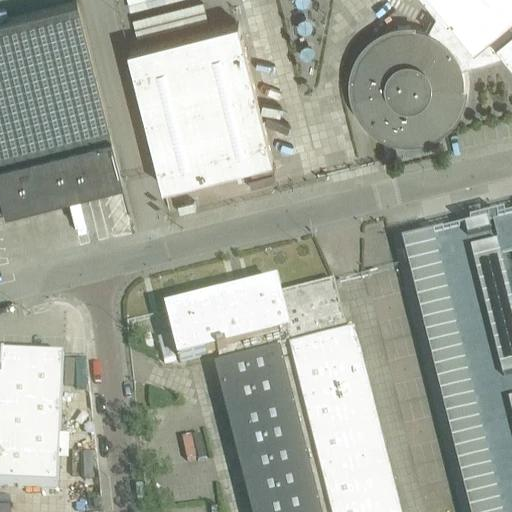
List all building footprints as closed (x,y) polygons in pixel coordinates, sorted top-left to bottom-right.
[(511,0),(422,0),(442,24),(437,35),(432,33),(428,31),(424,30),(420,29),(415,28),(411,28),(406,28),(401,28),(397,29),(392,30),(388,32),(384,34),(379,36),(376,39),(372,42),(369,45),(365,49),(363,52),(360,56),(358,61),(356,66),(354,71),(353,75),(353,80),(353,85),(353,90),(354,95),(355,99),(357,104),(358,109),(361,113),(363,117),(367,121),(370,124),(373,127),(377,130),(382,133),(386,135),(390,137),(395,138),(400,139),(405,140),(409,140),(414,140),(419,139),(424,138),(428,136),(433,135),(437,132),(441,130),(445,127),(448,124),(452,120),(455,116),(457,112),(460,108),(461,103),(463,99),(464,94),(465,89),(465,85),(465,81),(465,79),(464,77),(464,73),(463,69),(505,56),(511,64),(511,0)] [(0,20),(0,210),(13,208),(118,181),(119,181),(119,180),(74,2),(0,20)] [(273,159),(238,22),(128,50),(164,187),(273,159)] [(511,511),(511,218),(403,246),(469,511),(511,511)] [(399,511),(355,336),(348,337),(334,283),(280,297),(277,287),(247,294),(245,287),(235,289),(237,297),(167,314),(179,363),(217,353),(218,356),(219,356),(222,368),(216,370),(252,511),(399,511)] [(0,485),(57,488),(63,359),(4,357),(4,356),(2,355),(1,375),(0,374),(0,485)]
